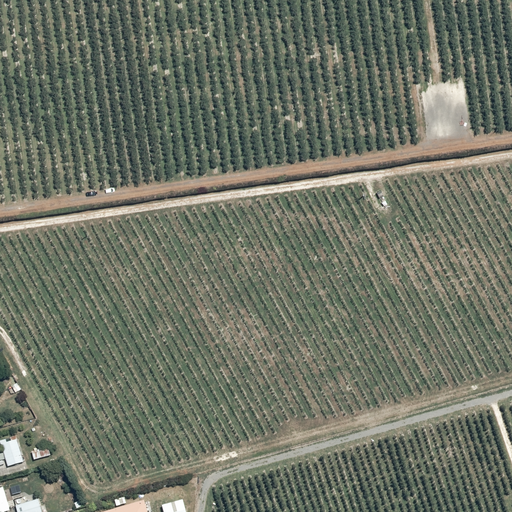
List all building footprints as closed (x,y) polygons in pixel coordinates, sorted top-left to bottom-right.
[(24,462),(17,436),(1,440),(8,466),(24,462)] [(31,450),(34,459),(52,454),(49,445),(31,450)] [(6,511),(10,511),(4,488),(0,489),(0,511),(6,511)] [(42,511),(39,499),(16,505),(18,511),(42,511)] [(148,511),(145,499),(101,511),(148,511)] [(187,511),(183,499),(162,504),(164,511),(187,511)]
